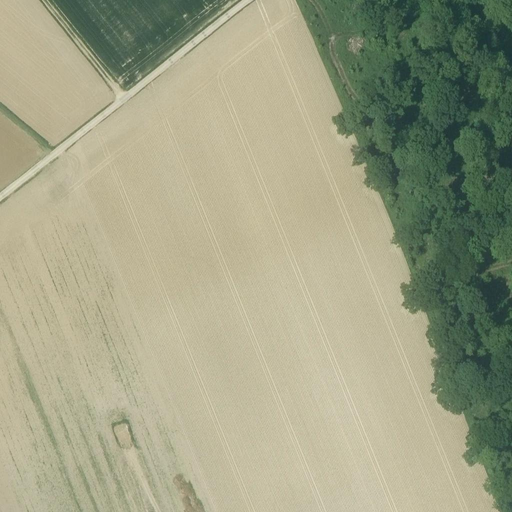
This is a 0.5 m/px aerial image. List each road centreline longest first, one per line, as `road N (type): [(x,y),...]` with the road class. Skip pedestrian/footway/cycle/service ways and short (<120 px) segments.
road 1 (unclassified): [(245,0),(0,204)]
road 2 (track): [(125,100),(45,0)]
